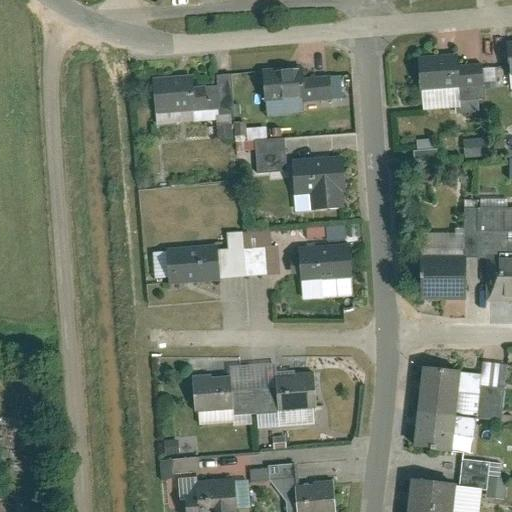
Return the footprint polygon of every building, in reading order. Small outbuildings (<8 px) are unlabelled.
[(457,56),(417,59),(420,94),(460,91),(457,56)] [(304,70),(260,74),(263,111),(307,107),(304,70)] [(199,77),(150,82),(153,120),(203,115),(199,77)] [(257,174),(286,172),(284,138),(265,139),(265,128),(247,129),(248,141),(255,141),(257,174)] [(346,159),(293,162),(294,195),(309,195),(348,193),(346,159)] [(349,213),(348,193),(309,195),(310,215),(349,213)] [(218,249),(166,251),(167,288),(219,285),(218,249)] [(352,253),(301,256),(303,290),(354,287),(352,253)] [(511,258),(487,259),(488,304),(511,303),(511,258)] [(465,260),(422,259),(422,303),(464,303),(465,260)] [(462,377),(423,373),(416,453),(455,456),(462,377)] [(319,377),(274,380),(276,415),(322,412),(319,377)] [(231,383),(189,386),(191,419),(233,417),(231,383)] [(161,476),(200,474),(199,458),(160,460),(161,476)] [(208,511),(241,511),(238,469),(205,472),(208,511)] [(454,511),(457,489),(410,484),(407,511),(454,511)] [(335,511),(334,488),(294,490),(295,511),(335,511)]
